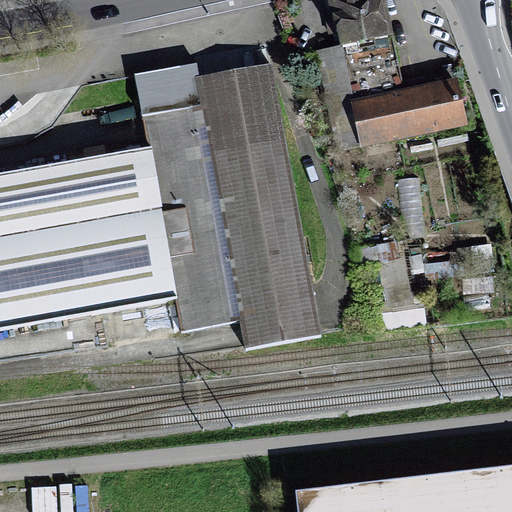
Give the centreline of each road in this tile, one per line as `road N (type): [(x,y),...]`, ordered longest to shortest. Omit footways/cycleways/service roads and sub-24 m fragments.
road 1 (primary): [(0,28),(145,0)]
road 2 (secondary): [(511,114),(471,0)]
